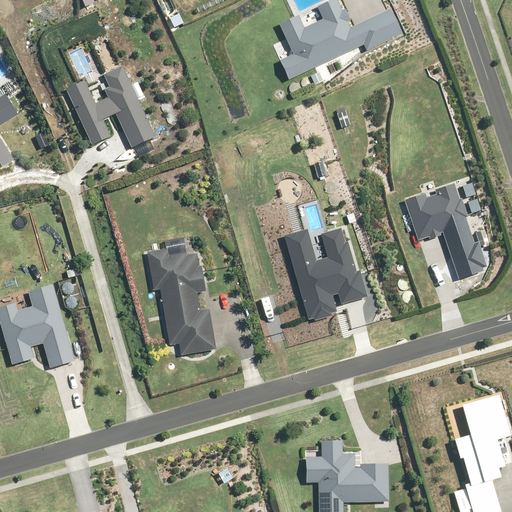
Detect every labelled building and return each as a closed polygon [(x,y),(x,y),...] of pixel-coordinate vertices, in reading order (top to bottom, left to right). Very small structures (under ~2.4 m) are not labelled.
[(291,55),(278,61),(286,78),(362,44),(365,51),(400,36),(389,11),(350,28),(336,0),(334,0),(317,8),(322,19),(304,28),(297,13),(276,22),(291,55)] [(84,78),(64,87),(91,144),(107,137),(99,119),(113,112),(129,148),(154,136),(120,65),(102,73),(108,86),(100,90),(103,97),(94,101),(84,78)] [(323,67),(309,73),(314,86),(328,79),(323,67)] [(0,166),(12,159),(0,141),(0,123),(18,112),(5,92),(0,95),(0,166)] [(170,97),(160,102),(169,125),(180,121),(170,97)] [(322,163),(309,167),(313,180),(326,176),(322,163)] [(421,193),(403,199),(415,238),(443,230),(451,256),(472,250),(463,221),(468,219),(461,195),(457,197),(452,183),(434,189),(435,193),(423,197),(421,193)] [(285,236),(309,320),(316,317),(317,321),(333,316),(332,314),(339,312),(334,296),(340,294),(343,305),(369,298),(361,270),(358,271),(350,242),(346,243),(342,229),(323,234),(330,259),(319,262),(309,230),(285,236)] [(165,247),(143,251),(150,290),(157,289),(167,346),(180,344),(181,353),(214,347),(207,310),(199,312),(195,292),(203,291),(195,251),(167,256),(165,247)] [(14,303),(0,306),(0,325),(10,364),(29,359),(26,345),(41,341),(47,365),(68,360),(49,286),(24,293),(27,306),(16,309),(14,303)] [(447,411),(472,511),(488,511),(498,510),(490,479),(505,476),(496,440),(511,436),(501,397),(447,411)] [(337,511),(336,499),(386,497),(385,468),(350,470),(349,457),(338,457),(337,440),(318,441),(319,455),(300,456),(301,486),(314,486),(315,511),(337,511)]
